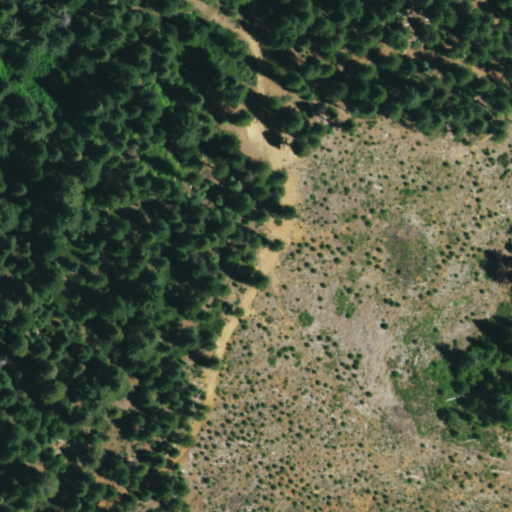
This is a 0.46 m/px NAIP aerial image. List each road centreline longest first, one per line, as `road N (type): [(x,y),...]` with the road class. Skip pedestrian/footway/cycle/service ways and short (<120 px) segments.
road 1 (track): [(286,148),(287,199),(274,245),(225,340),(210,400),(188,444),(148,487),(141,511)]
road 2 (residential): [(246,0),(286,148)]
